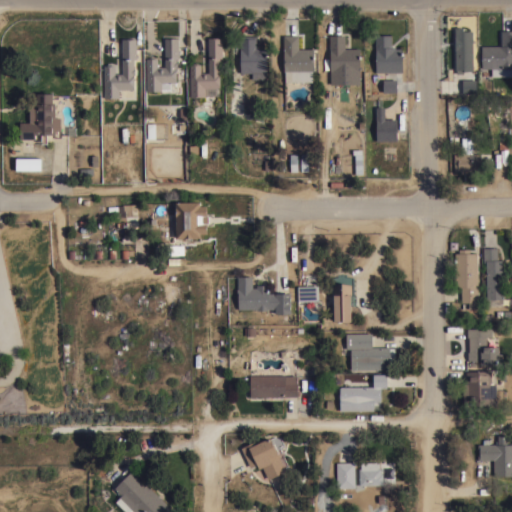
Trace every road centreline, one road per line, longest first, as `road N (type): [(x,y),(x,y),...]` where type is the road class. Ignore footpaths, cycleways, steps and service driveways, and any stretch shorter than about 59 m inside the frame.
road 1 (residential): [(428,0),(434,397)]
road 2 (residential): [(250,0),(0,1)]
road 3 (residential): [(49,202),(89,188),(245,189),(278,209)]
road 4 (residential): [(278,209),(511,208)]
road 5 (residential): [(208,428),(435,423)]
road 6 (residential): [(213,263),(208,428)]
road 7 (residential): [(63,264),(213,263)]
